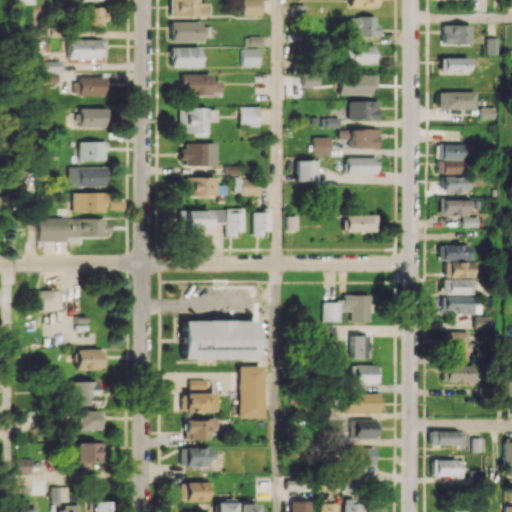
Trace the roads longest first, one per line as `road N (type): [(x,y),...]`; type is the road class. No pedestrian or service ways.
road 1 (residential): [(412,0),(411,511)]
road 2 (residential): [(144,0),(143,511)]
road 3 (residential): [(411,263),(0,263)]
